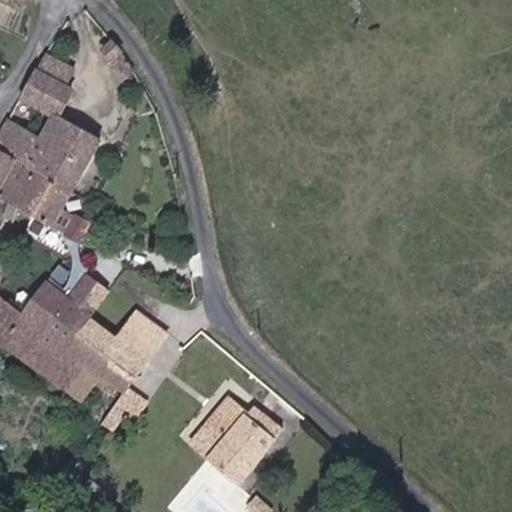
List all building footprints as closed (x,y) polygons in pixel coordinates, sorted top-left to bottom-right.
[(123,53),(110,40),(102,48),(114,61),(123,53)] [(72,190),(101,139),(59,115),(73,89),(67,85),(75,69),(46,53),(38,68),(36,68),(21,97),(52,114),(40,136),(9,119),(0,135),(0,148),(13,156),(37,170),(72,190)] [(0,180),(13,156),(0,148),(0,180)] [(0,197),(8,202),(18,207),(37,170),(13,156),(0,180),(0,197)] [(62,208),(72,190),(37,170),(18,207),(52,227),(62,208)] [(13,221),(18,207),(8,202),(3,218),(13,221)] [(52,227),(65,235),(75,215),(62,208),(52,227)] [(91,224),(75,215),(65,235),(80,243),(91,224)] [(67,350),(91,318),(110,293),(85,275),(69,296),(47,280),(22,313),(67,350)] [(182,294),(186,286),(180,283),(176,291),(182,294)] [(96,383),(101,377),(67,350),(22,313),(0,297),(0,340),(83,402),(96,383)] [(167,336),(134,313),(117,338),(148,362),(167,336)] [(130,386),(148,362),(117,338),(91,318),(67,350),(101,377),(124,394),(120,400),(116,406),(125,413),(139,393),(130,386)] [(124,394),(101,377),(96,383),(120,400),(124,394)] [(238,485),(283,429),(254,405),(249,412),(231,397),(211,421),(229,436),(208,460),(238,485)] [(191,446),(208,460),(229,436),(211,421),(191,446)] [(100,511),(102,509),(73,491),(64,507),(72,511),(100,511)] [(270,511),(271,511),(256,498),(249,507),(253,511),(270,511)]
